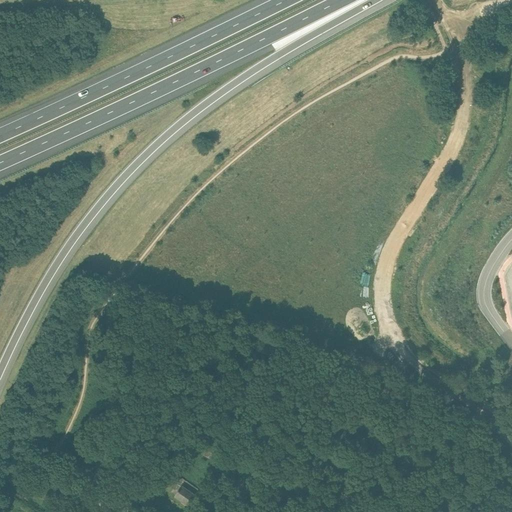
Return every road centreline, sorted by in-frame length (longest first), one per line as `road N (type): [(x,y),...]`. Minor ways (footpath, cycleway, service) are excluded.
road 1 (motorway): [(0,399),(80,241),(160,142),(268,61),(377,0)]
road 2 (tertiary): [(511,434),(410,361),(384,315),(386,257),(455,141),(465,109),(450,29)]
road 3 (motorway): [(0,163),(341,0)]
road 4 (motorway): [(285,0),(0,134)]
